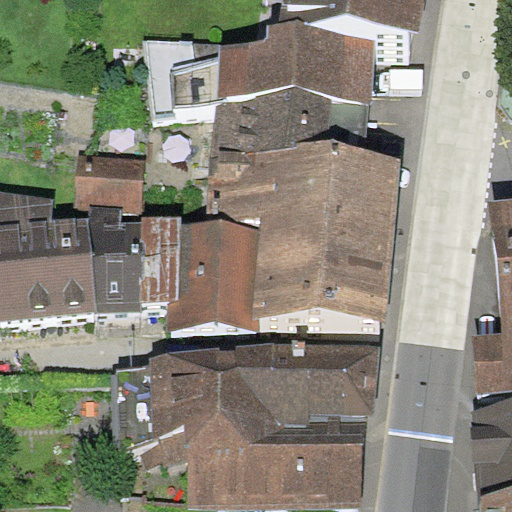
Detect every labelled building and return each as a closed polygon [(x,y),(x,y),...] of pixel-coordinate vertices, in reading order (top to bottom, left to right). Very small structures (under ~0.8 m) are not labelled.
[(292,0),(280,76),(376,90),(421,83),(432,9),(433,0),(292,0)] [(217,131),(370,144),(373,119),(376,90),(280,76),(269,75),(270,57),(197,56),(146,53),(154,132),(217,131)] [(254,362),(386,366),(402,196),(365,193),(370,144),(217,131),(208,254),(262,260),(254,362)] [(150,176),(81,169),(76,222),(93,223),(125,227),(144,229),(150,176)] [(511,209),(496,211),(503,341),(480,342),(481,397),(511,394),(511,209)] [(0,345),(98,337),(90,245),(53,247),(54,221),(1,211),(0,213),(0,345)] [(90,245),(98,337),(138,334),(141,245),(122,243),(125,227),(93,223),(90,245)] [(166,362),(254,362),(262,260),(208,254),(183,251),(141,245),(138,334),(167,333),(166,362)] [(121,475),(156,465),(193,468),(194,448),(363,455),(376,455),(378,419),(380,386),(269,382),(188,389),(120,400),(121,475)] [(511,497),(511,406),(479,409),(481,429),(474,429),(478,501),(511,497)] [(361,511),(362,481),(363,455),(194,448),(193,468),(190,511),(361,511)] [(511,511),(511,497),(478,501),(478,511),(511,511)]
